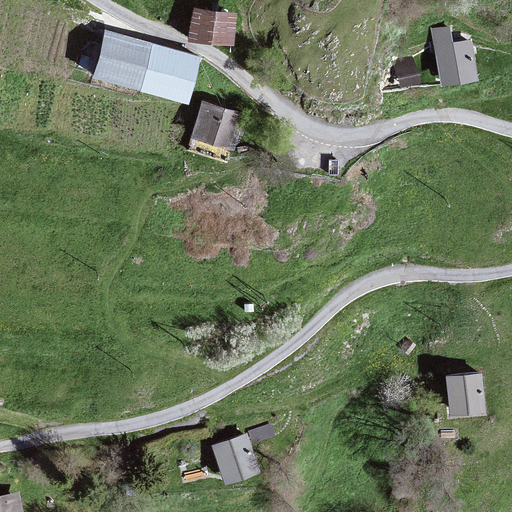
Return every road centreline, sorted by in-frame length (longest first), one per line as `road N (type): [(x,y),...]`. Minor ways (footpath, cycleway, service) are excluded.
road 1 (unclassified): [(0,446),(184,408),(269,360),(365,285),(400,275),(511,269)]
road 2 (unclassified): [(511,129),(449,114),(359,135),(322,133),(209,52),(97,0)]
